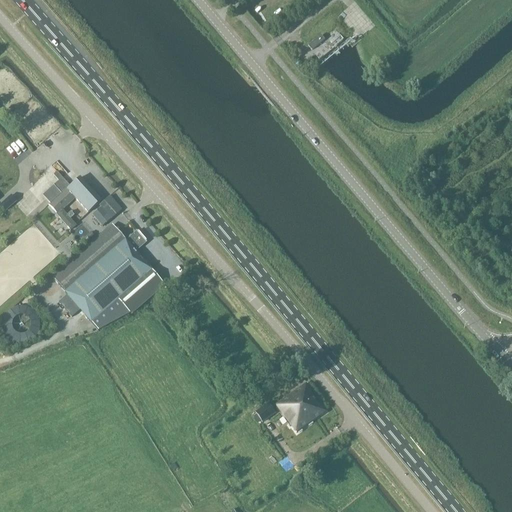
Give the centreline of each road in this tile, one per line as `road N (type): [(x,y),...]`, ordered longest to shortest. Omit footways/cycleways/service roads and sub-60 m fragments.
road 1 (primary): [(454,511),(21,0)]
road 2 (unclassified): [(430,511),(0,16)]
road 3 (secondary): [(497,353),(197,0)]
